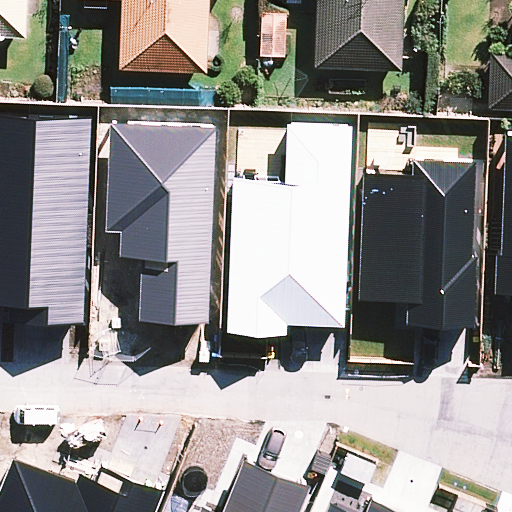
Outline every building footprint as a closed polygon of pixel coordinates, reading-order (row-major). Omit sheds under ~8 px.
[(0,0),(0,29),(29,31),(30,0),(0,0)] [(212,0),(124,0),(122,62),(210,65),(212,0)] [(405,55),(406,0),(318,0),(317,61),(405,64),(405,55)] [(287,52),(289,10),(266,9),(264,51),(287,52)] [(511,48),(492,47),(490,102),(511,102),(511,48)] [(28,147),(0,145),(0,292),(4,293),(4,279),(16,280),(14,311),(77,313),(84,116),(29,114),(28,147)] [(338,316),(345,129),(289,127),(287,180),(237,178),(231,324),(266,325),(267,301),(278,302),(278,313),(338,316)] [(263,511),(281,469),(248,456),(225,511),(218,511),(205,507),(202,511),(263,511)] [(404,511),(367,497),(360,511),(352,511),(325,501),(320,511),(404,511)]
